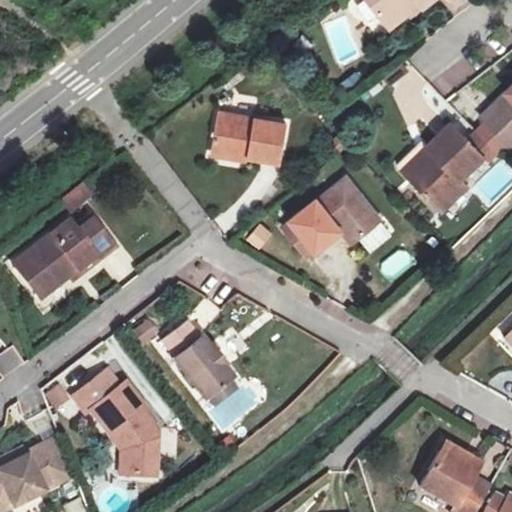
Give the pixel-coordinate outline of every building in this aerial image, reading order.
[(365,0),(386,27),(416,5),(418,7),(427,0),(365,0)] [(387,84),(409,76),(405,63),(382,72),(387,84)] [(511,149),(511,148),(511,86),(481,116),(486,122),(499,136),(506,144),(511,149)] [(209,150),(277,163),(284,124),(216,112),(209,150)] [(473,134),(495,156),(506,144),(499,136),(486,122),(473,134)] [(435,161),(430,166),(426,163),(407,181),(438,213),(462,191),(455,182),(480,160),(448,127),(424,150),(435,161)] [(407,181),(426,163),(430,166),(435,161),(424,150),(400,174),(407,181)] [(345,179),(280,228),(303,258),(336,232),(343,227),(353,241),(378,223),(345,179)] [(71,212),(92,195),(84,184),(63,201),(71,212)] [(70,221),(16,264),(42,296),(71,274),(96,255),(99,259),(116,246),(93,216),(77,229),(70,221)] [(261,250),(272,232),(257,223),(246,241),(261,250)] [(336,232),(347,246),(353,241),(343,227),(336,232)] [(388,278),(412,263),(403,249),(379,264),(388,278)] [(75,279),(99,259),(96,255),(71,274),(75,279)] [(140,348),(159,333),(147,318),(128,333),(140,348)] [(175,362),(207,405),(237,383),(227,369),(230,367),(217,350),(214,351),(205,339),(203,340),(190,324),(164,344),(177,361),(175,362)] [(511,330),(502,340),(511,349),(511,330)] [(12,347),(0,354),(0,366),(3,372),(21,362),(12,347)] [(116,435),(128,451),(126,476),(157,478),(159,430),(149,429),(139,416),(147,410),(126,383),(121,388),(108,371),(73,398),(86,415),(91,411),(111,438),(116,435)] [(58,381),(43,393),(55,410),(71,398),(58,381)] [(159,430),(147,410),(139,416),(149,429),(159,430)] [(123,454),(121,476),(126,476),(128,451),(116,435),(111,438),(123,454)] [(26,456),(0,469),(0,511),(74,476),(59,437),(25,454),(26,456)] [(441,450),(477,470),(481,464),(445,443),(441,450)] [(25,454),(23,449),(0,460),(0,469),(26,456),(25,454)] [(420,487),(455,507),(452,511),(475,511),(490,486),(473,477),(477,470),(441,450),(420,487)] [(511,511),(511,496),(510,495),(507,501),(496,494),(484,511),(511,511)]
